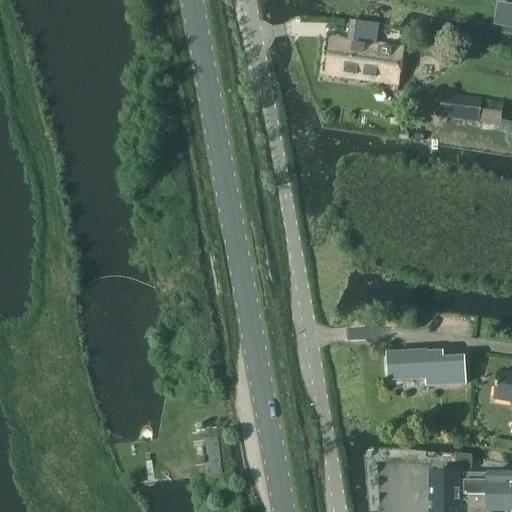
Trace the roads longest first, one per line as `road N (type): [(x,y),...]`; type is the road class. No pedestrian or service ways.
road 1 (secondary): [(284,511),(192,0)]
road 2 (residential): [(310,339),(250,0)]
road 3 (unclassified): [(511,348),(355,334),(310,339)]
road 4 (residential): [(340,511),(310,339)]
